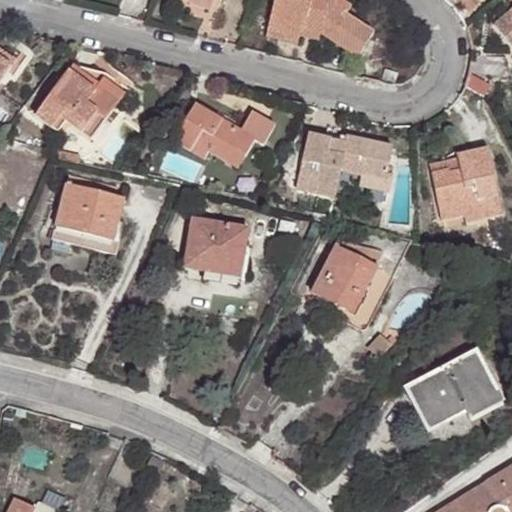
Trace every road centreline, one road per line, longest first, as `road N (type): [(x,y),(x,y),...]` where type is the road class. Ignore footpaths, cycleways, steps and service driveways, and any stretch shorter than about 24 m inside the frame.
road 1 (residential): [(418,0),(448,54),(439,82),(411,102),(382,105),(0,3)]
road 2 (residential): [(0,375),(131,416),(206,450),(298,511)]
